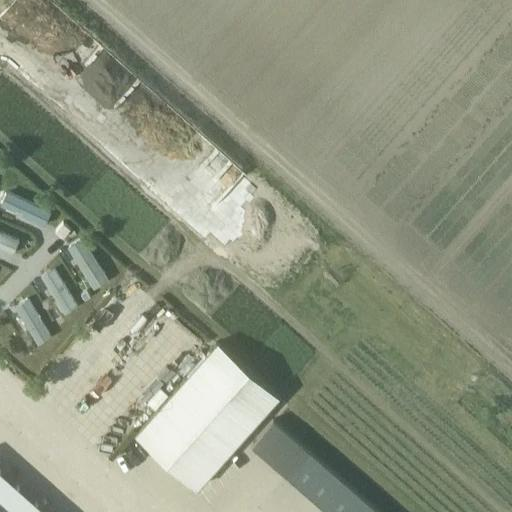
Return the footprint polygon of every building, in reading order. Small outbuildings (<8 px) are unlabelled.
[(7,186),(0,202),(46,222),(53,206),(7,186)] [(0,225),(0,243),(15,250),(21,235),(0,225)] [(93,285),(109,276),(85,233),(69,241),(93,285)] [(55,263),(41,272),(66,310),(80,301),(55,263)] [(38,341),(53,332),(30,293),(15,302),(38,341)] [(197,489),(277,398),(216,344),(136,436),(197,489)] [(379,511),(273,419),(252,443),(330,511),(379,511)] [(49,511),(0,468),(0,511),(49,511)]
